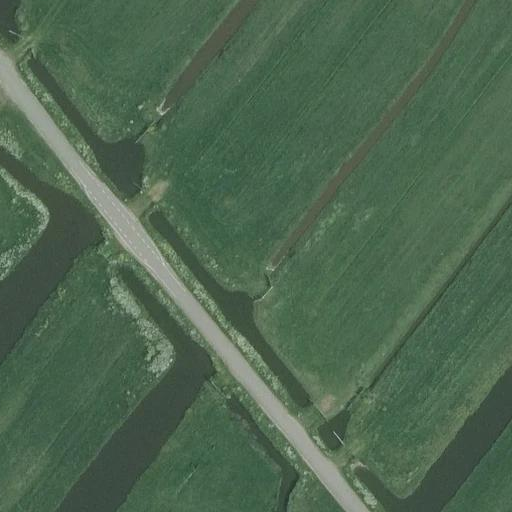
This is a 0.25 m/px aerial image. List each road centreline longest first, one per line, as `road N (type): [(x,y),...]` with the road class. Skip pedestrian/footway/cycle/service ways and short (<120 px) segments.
road 1 (tertiary): [(360,511),(0,66)]
road 2 (track): [(511,250),(330,475)]
road 3 (track): [(411,297),(331,406),(296,434)]
